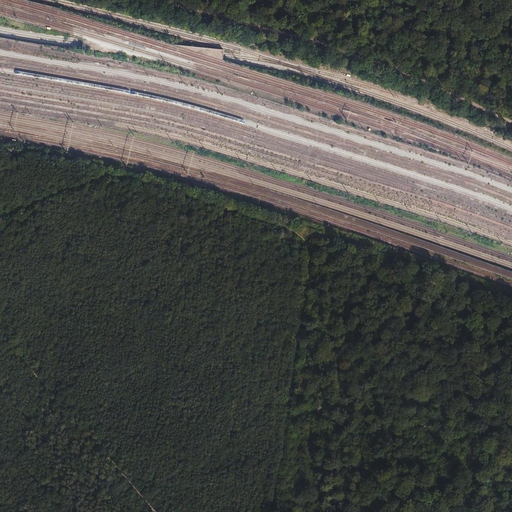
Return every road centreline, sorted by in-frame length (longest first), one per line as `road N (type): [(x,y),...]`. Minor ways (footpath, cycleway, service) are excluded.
road 1 (unknown): [(275,224),(309,252),(271,511)]
road 2 (track): [(470,511),(390,263)]
road 3 (unknown): [(0,334),(152,511)]
road 4 (unknown): [(275,224),(114,176)]
road 5 (unknown): [(114,176),(0,214)]
